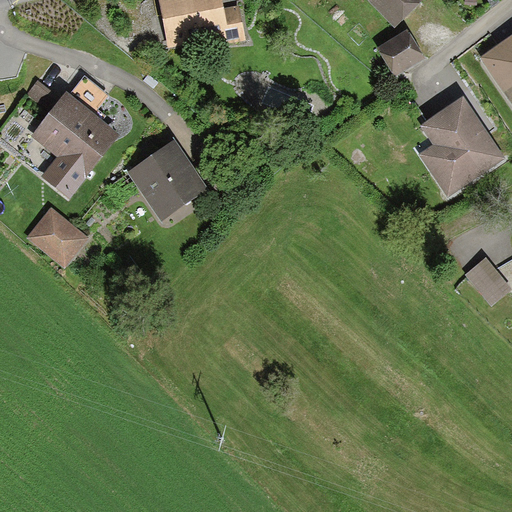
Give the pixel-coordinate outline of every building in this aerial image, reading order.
[(209,0),(151,0),(161,52),(237,38),(234,18),(213,22),(209,0)] [(373,0),(393,20),(414,0),(373,0)] [(511,40),(480,66),(511,104),(511,40)] [(410,62),(396,44),(378,58),(393,76),(410,62)] [(69,192),(118,140),(74,99),(41,133),(63,153),(46,171),(69,192)] [(450,195),(499,153),(456,101),(423,128),(447,157),(430,172),(450,195)] [(168,147),(129,181),(163,221),(213,178),(199,162),(189,170),(168,147)] [(65,265),(83,246),(53,217),(35,235),(65,265)] [(493,303),(511,287),(511,284),(487,256),(467,273),(493,303)]
